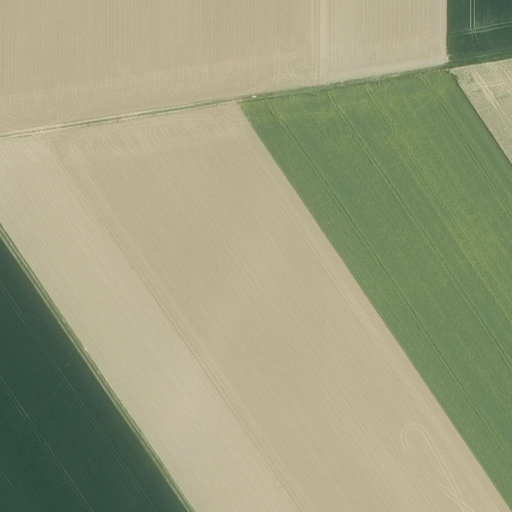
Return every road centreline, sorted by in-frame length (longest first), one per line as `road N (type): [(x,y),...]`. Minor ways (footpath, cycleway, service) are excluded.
road 1 (track): [(0,136),(511,56)]
road 2 (track): [(187,511),(0,234)]
